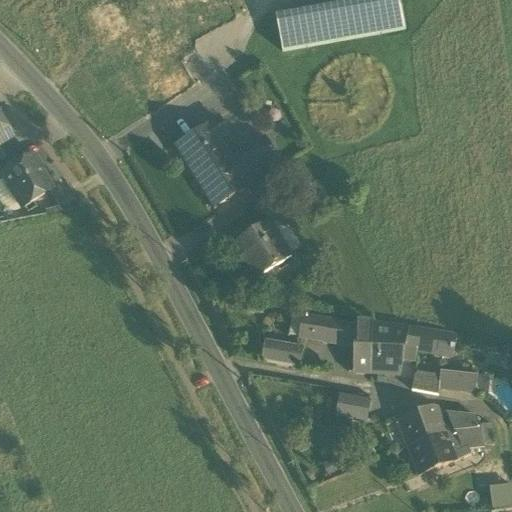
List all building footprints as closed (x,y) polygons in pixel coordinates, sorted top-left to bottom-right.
[(193,83),(173,50),(233,13),(225,0),(67,0),(68,2),(52,12),(97,87),(123,72),(146,111),(193,83)] [(380,0),(276,19),(283,54),(406,32),(400,0),(380,0)] [(0,146),(12,139),(0,119),(0,146)] [(213,209),(214,210),(216,209),(216,208),(228,200),(228,201),(249,188),(245,181),(258,172),(245,152),(232,160),(219,140),(227,134),(218,119),(204,128),(174,147),(175,148),(176,147),(179,145),(193,167),(190,169),(214,208),(213,209)] [(245,152),(258,172),(278,160),(265,139),(245,152)] [(176,147),(190,169),(193,167),(179,145),(176,147)] [(14,155),(6,159),(0,149),(0,179),(4,177),(3,176),(20,166),(14,155)] [(4,177),(23,208),(52,191),(32,158),(20,166),(3,176),(4,177)] [(274,175),(280,185),(299,173),(293,163),(274,175)] [(235,244),(257,278),(291,257),(269,223),(235,244)] [(300,337),(357,347),(357,328),(303,319),(300,337)] [(357,325),(357,328),(357,347),(356,373),(370,374),(372,325),(357,325)] [(398,376),(402,359),(407,329),(372,325),(370,374),(398,376)] [(453,337),(407,329),(402,359),(412,360),(414,352),(450,358),(453,337)] [(263,362),(299,368),(302,348),(266,342),(263,362)] [(439,381),(438,386),(460,389),(459,392),(480,393),(486,400),(489,379),(440,372),(439,381)] [(411,392),(437,397),(438,386),(439,381),(414,376),(411,392)] [(340,397),(336,417),(364,422),(368,402),(340,397)] [(397,421),(407,448),(447,433),(441,418),(437,409),(432,408),(397,421)] [(441,418),(447,433),(455,432),(477,431),(476,417),(445,415),(445,416),(441,418)] [(491,429),(481,430),(483,448),(493,447),(491,429)] [(468,450),(483,448),(481,430),(477,431),(455,432),(462,450),(468,450)] [(462,450),(455,432),(447,433),(456,460),(469,455),(468,450),(462,450)] [(456,460),(447,433),(407,448),(418,475),(456,460)] [(488,486),(490,507),(511,504),(511,491),(511,483),(488,486)]
